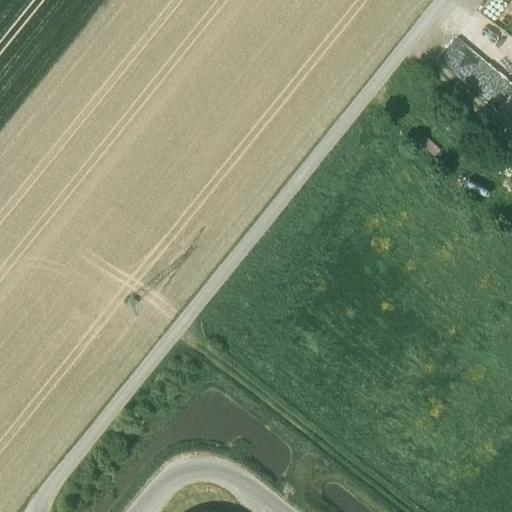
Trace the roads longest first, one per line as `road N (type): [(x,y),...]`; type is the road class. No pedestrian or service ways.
road 1 (track): [(181,327),(448,0)]
road 2 (track): [(181,327),(406,511)]
road 3 (track): [(34,511),(181,327)]
